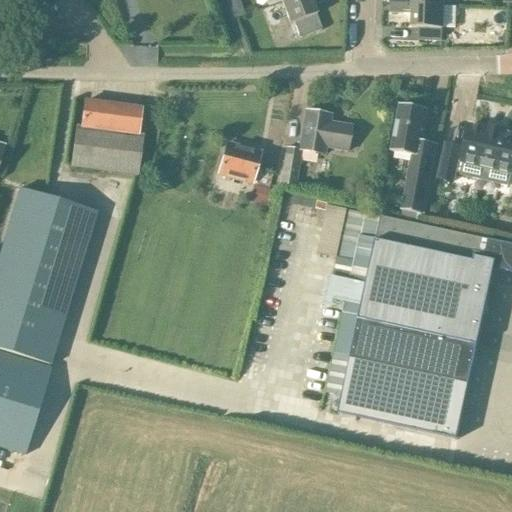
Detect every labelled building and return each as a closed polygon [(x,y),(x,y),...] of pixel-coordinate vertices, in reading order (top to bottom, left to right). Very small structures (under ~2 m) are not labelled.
[(315,0),(288,0),(281,2),(290,24),(293,23),(315,15),(317,14),(312,2),(316,1),(315,0)] [(269,33),(288,28),(282,4),(263,9),(269,33)] [(391,4),(391,13),(409,14),(409,5),(391,4)] [(409,5),(409,14),(413,14),(412,28),(419,29),(443,29),(444,6),(409,5)] [(315,15),(293,23),(299,39),(321,31),(315,15)] [(419,29),(418,40),(442,41),(443,29),(419,29)] [(85,102),(82,128),(75,127),(69,170),(137,178),(143,136),(136,135),(140,110),(85,102)] [(392,152),(411,155),(401,212),(424,216),(437,145),(422,142),(428,111),(401,106),(392,152)] [(298,150),(301,151),(324,155),(325,148),(347,152),(351,128),(330,124),(331,116),(305,112),(298,150)] [(509,187),(511,175),(511,136),(494,132),(495,129),(488,128),(487,131),(470,127),(464,152),(461,151),(461,149),(447,145),(439,180),(453,183),(458,162),(463,163),(461,176),(509,187)] [(218,176),(251,184),(259,154),(227,145),(218,176)] [(285,148),(279,184),(296,187),(301,151),(298,150),(285,148)] [(98,213),(18,189),(0,248),(0,351),(52,366),(98,213)] [(348,212),(334,276),(351,280),(326,393),(342,397),(351,360),(381,218),(348,212)] [(351,360),(338,415),(457,440),(470,386),(494,270),(511,274),(511,246),(500,244),(500,243),(381,218),(351,360)] [(0,447),(27,456),(53,370),(0,354),(0,447)]
